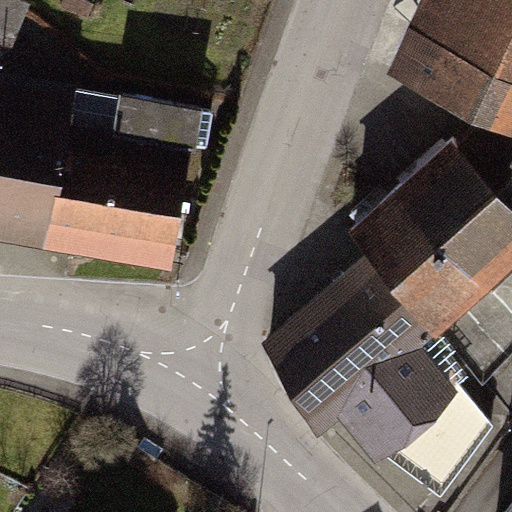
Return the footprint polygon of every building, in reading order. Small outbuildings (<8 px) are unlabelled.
[(0,0),(0,57),(10,62),(35,0),(0,0)] [(511,0),(440,0),(408,68),(504,116),(485,135),(383,222),(471,327),(511,289),(511,0)] [(76,104),(0,92),(0,227),(75,237),(172,249),(192,147),(70,129),(76,104)] [(386,247),(280,337),(341,436),(364,417),(401,458),(479,390),(438,349),(457,328),(386,247)] [(0,507),(20,462),(0,453),(0,507)]
